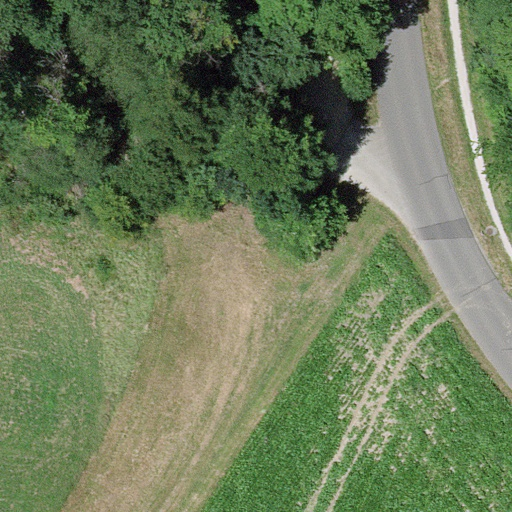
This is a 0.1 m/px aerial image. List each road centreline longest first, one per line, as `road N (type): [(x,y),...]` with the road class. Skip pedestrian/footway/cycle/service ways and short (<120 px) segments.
road 1 (unclassified): [(394,0),(425,184),(511,331)]
road 2 (track): [(425,184),(336,160),(298,55),(288,0)]
